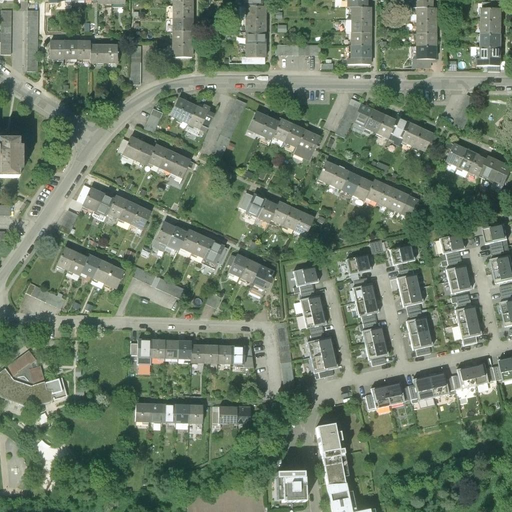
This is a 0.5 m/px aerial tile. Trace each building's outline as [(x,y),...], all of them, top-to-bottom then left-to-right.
[(172,0),(172,8),(192,8),(192,0),(172,0)] [(260,0),(241,0),(241,8),(245,8),(261,8),(260,0)] [(346,0),(346,8),(350,8),(368,8),(367,0),(346,0)] [(410,0),(410,9),(414,9),(431,9),(431,0),(410,0)] [(192,21),(192,8),(172,8),(172,21),(192,21)] [(245,8),(245,21),(265,21),(265,8),(261,8),(245,8)] [(350,8),(350,21),(371,21),(372,9),(368,8),(350,8)] [(414,9),(414,22),(435,22),(435,9),(431,9),(414,9)] [(480,9),(480,22),(500,22),(500,10),(480,9)] [(0,11),(0,56),(10,57),(10,12),(0,11)] [(37,12),(27,12),(26,73),(37,74),(37,12)] [(192,34),(192,21),(172,21),(172,34),(192,34)] [(245,34),(264,34),(265,21),(245,21),(245,34)] [(350,21),(350,34),(371,34),(371,21),(350,21)] [(414,22),(414,35),(435,35),(435,22),(414,22)] [(480,22),(479,35),(500,35),(500,22),(480,22)] [(172,34),(172,46),(192,46),(192,34),(172,34)] [(245,34),(245,46),(264,47),(264,34),(245,34)] [(350,34),(350,47),(371,47),(371,34),(350,34)] [(414,35),(414,47),(435,48),(435,35),(414,35)] [(479,35),(479,48),(499,48),(500,35),(479,35)] [(63,60),(63,43),(49,43),(49,60),(63,60)] [(76,60),(76,44),(63,43),(63,60),(76,60)] [(90,47),(90,44),(76,44),(76,60),(89,60),(90,47)] [(192,46),(172,46),(172,59),(192,59),(192,46)] [(264,59),(264,47),(245,46),(245,59),(264,59)] [(103,64),(103,47),(90,47),(89,60),(90,63),(103,64)] [(115,53),(116,48),(103,47),(103,64),(116,64),(115,53)] [(320,47),(275,47),(275,57),(319,57),(320,47)] [(350,47),(350,60),(371,60),(371,47),(350,47)] [(414,47),(413,60),(435,61),(435,48),(414,47)] [(140,48),(130,48),(129,87),(140,87),(140,48)] [(479,48),(479,61),(499,61),(499,48),(479,48)] [(413,60),(411,60),(411,70),(428,70),(428,64),(435,64),(435,61),(413,60)] [(479,61),(476,61),(476,67),(486,67),(486,73),(499,73),(499,61),(479,61)] [(465,97),(452,126),(462,131),(475,101),(465,97)] [(187,126),(195,108),(178,101),(170,118),(187,126)] [(235,101),(209,157),(219,162),(246,106),(235,101)] [(359,105),(350,101),(334,136),(343,140),(351,123),(359,105)] [(383,116),(359,105),(351,123),(375,134),(383,116)] [(213,117),(207,114),(208,110),(202,107),(200,111),(195,108),(187,126),(205,134),(213,117)] [(152,110),(142,130),(153,135),(162,115),(152,110)] [(266,119),(254,114),(245,132),(257,138),(266,119)] [(395,122),(383,116),(375,134),(387,140),(388,137),(395,122)] [(277,125),(266,119),(257,138),(268,143),(271,139),(277,125)] [(408,124),(396,119),(395,122),(388,137),(400,143),(408,124)] [(279,121),(277,125),(271,139),(282,144),(290,127),(279,121)] [(420,130),(408,124),(400,143),(411,148),(420,130)] [(302,132),(290,127),(282,144),(294,150),(302,132)] [(432,135),(420,130),(411,148),(423,154),(427,144),(431,136),(432,135)] [(318,140),(302,132),(294,150),(291,156),(307,164),(318,140)] [(436,139),(431,136),(427,144),(432,146),(436,139)] [(141,144),(129,139),(127,144),(121,156),(121,157),(133,162),(141,144)] [(122,141),(116,154),(121,156),(127,144),(122,141)] [(0,180),(18,181),(18,173),(21,173),(21,150),(19,150),(19,142),(0,142),(0,180)] [(153,150),(141,144),(133,162),(145,168),(146,165),(153,150)] [(166,152),(154,146),(153,150),(146,165),(157,170),(166,152)] [(464,151),(452,146),(444,165),(455,170),(464,151)] [(475,157),(464,151),(455,170),(467,175),(475,157)] [(178,157),(166,152),(157,170),(169,175),(178,157)] [(189,162),(178,157),(169,175),(181,181),(189,162)] [(487,162),(475,157),(467,175),(478,181),(479,178),(487,162)] [(500,164),(488,158),(487,162),(479,178),(491,183),(500,164)] [(337,168),(325,163),(316,181),(328,187),(337,168)] [(511,169),(500,164),(491,183),(503,189),(511,169)] [(348,174),(337,168),(328,187),(339,193),(348,174)] [(360,180),(348,174),(339,193),(351,198),(360,180)] [(371,185),(360,180),(351,198),(362,204),(364,200),(371,185)] [(384,187),(373,181),(371,185),(364,200),(375,205),(384,187)] [(396,192),(384,187),(375,205),(387,211),(396,192)] [(101,196),(89,190),(87,195),(81,208),(93,213),(101,196)] [(407,198),(396,192),(387,211),(398,216),(407,198)] [(264,202),(252,196),(252,198),(245,194),(238,209),(245,213),(244,214),(256,219),(264,202)] [(113,201),(101,196),(93,213),(104,219),(106,215),(113,201)] [(126,203),(114,198),(113,201),(106,215),(118,221),(126,203)] [(419,204),(407,198),(398,216),(410,222),(419,204)] [(276,208),(264,202),(256,219),(268,224),(269,221),(276,208)] [(137,209),(126,203),(118,221),(129,226),(137,209)] [(289,209),(277,204),(276,208),(269,221),(281,226),(289,209)] [(10,207),(0,207),(0,216),(10,217),(10,207)] [(149,214),(137,209),(129,226),(141,232),(149,214)] [(301,215),(289,209),(281,226),(293,232),(301,215)] [(67,212),(57,232),(67,237),(77,217),(67,212)] [(312,220),(301,215),(293,232),(292,235),(297,237),(298,234),(305,237),(312,220)] [(174,230),(163,224),(155,241),(166,247),(174,230)] [(484,230),(487,245),(509,240),(506,225),(484,230)] [(186,235),(174,230),(166,247),(178,252),(179,249),(186,235)] [(199,237),(188,232),(186,235),(179,249),(191,255),(199,237)] [(438,240),(442,256),(463,251),(460,235),(438,240)] [(211,243),(199,237),(191,255),(202,260),(211,243)] [(227,251),(211,243),(202,260),(200,265),(214,271),(217,265),(220,266),(227,251)] [(388,251),(392,267),(414,262),(410,246),(388,251)] [(75,255),(63,250),(61,255),(55,267),(54,268),(66,274),(75,255)] [(86,261),(75,255),(66,274),(78,279),(79,276),(86,261)] [(345,261),(348,277),(370,272),(366,256),(345,261)] [(491,260),(493,273),(511,268),(511,263),(510,256),(491,260)] [(248,262),(236,257),(228,274),(239,279),(248,262)] [(99,263),(88,258),(86,261),(79,276),(91,281),(99,263)] [(259,268),(248,262),(239,279),(251,285),(259,268)] [(111,268),(99,263),(91,281),(102,287),(111,268)] [(445,271),(447,283),(467,279),(465,267),(445,271)] [(123,274),(111,268),(102,287),(114,292),(123,274)] [(272,274),(259,268),(251,285),(248,291),(262,296),(264,291),(267,291),(271,282),(270,279),(272,274)] [(292,273),(296,289),(318,284),(314,268),(292,273)] [(511,282),(511,268),(493,273),(496,286),(511,282)] [(135,269),(131,278),(180,302),(184,292),(135,269)] [(396,280),(399,294),(419,290),(415,275),(396,280)] [(352,282),(354,289),(367,286),(366,279),(352,282)] [(470,291),(467,279),(447,283),(450,295),(470,291)] [(511,283),(498,286),(500,300),(511,298),(511,283)] [(29,285),(24,296),(60,312),(64,302),(29,285)] [(351,290),(354,304),(374,300),(371,285),(367,286),(354,289),(351,290)] [(422,304),(419,290),(399,294),(402,309),(422,304)] [(214,309),(220,298),(210,293),(204,304),(214,309)] [(298,301),(302,316),(324,311),(320,296),(298,301)] [(378,314),(374,300),(354,304),(358,319),(360,318),(374,315),(378,314)] [(511,301),(500,304),(503,316),(511,314),(511,301)] [(454,311),(457,326),(477,322),(474,307),(454,311)] [(327,326),(324,311),(302,316),(305,331),(327,326)] [(511,326),(511,314),(503,316),(506,328),(511,326)] [(360,318),(362,325),(375,322),(374,315),(360,318)] [(406,323),(409,337),(429,333),(426,319),(406,323)] [(377,329),(375,322),(362,325),(358,326),(359,333),(361,333),(377,329)] [(480,336),(477,322),(457,326),(460,341),(480,336)] [(285,324),(275,325),(283,392),(294,390),(288,352),(285,327),(285,324)] [(361,333),(364,347),(384,343),(381,328),(377,329),(361,333)] [(433,347),(429,333),(409,337),(412,351),(433,347)] [(308,344),(312,359),(334,354),(331,339),(308,344)] [(150,343),(137,342),(136,360),(150,360),(150,343)] [(163,343),(150,343),(150,360),(163,361),(163,343)] [(177,343),(163,343),(163,361),(176,361),(177,343)] [(190,344),(177,343),(176,361),(190,361),(190,348),(190,344)] [(387,357),(384,343),(364,347),(367,362),(370,361),(383,358),(387,357)] [(203,348),(190,348),(190,361),(189,365),(203,366),(203,348)] [(217,348),(203,348),(203,366),(216,366),(217,348)] [(230,349),(217,348),(216,366),(229,366),(230,349)] [(243,348),(243,349),(243,360),(252,360),(250,348),(243,348)] [(243,349),(230,349),(229,366),(243,367),(243,360),(243,349)] [(35,362),(28,353),(3,372),(0,374),(0,399),(4,400),(3,403),(10,405),(11,403),(18,405),(17,407),(24,410),(25,408),(29,409),(39,406),(40,408),(49,405),(48,403),(50,402),(50,401),(52,400),(53,402),(66,399),(61,380),(43,385),(38,368),(36,369),(34,363),(35,362)] [(337,370),(334,354),(312,359),(315,375),(337,370)] [(385,365),(383,358),(370,361),(371,368),(385,365)] [(511,358),(498,362),(499,367),(502,381),(503,383),(511,381),(511,358)] [(485,364),(470,368),(475,387),(489,384),(489,383),(486,370),(485,364)] [(499,367),(493,368),(496,382),(502,381),(499,367)] [(460,391),(475,387),(470,368),(456,371),(457,376),(460,390),(460,391)] [(493,368),(486,370),(489,383),(496,382),(493,368)] [(443,374),(427,377),(432,399),(448,396),(444,379),(443,374)] [(460,390),(457,376),(450,378),(453,392),(460,390)] [(416,402),(432,399),(427,377),(412,381),(413,386),(416,402)] [(450,378),(444,379),(448,396),(448,397),(454,395),(453,392),(450,378)] [(399,384),(384,387),(389,407),(403,404),(403,403),(400,389),(399,384)] [(413,386),(407,388),(410,401),(411,405),(417,404),(416,402),(413,386)] [(374,410),(389,407),(384,387),(370,390),(371,396),(374,409),(374,410)] [(407,388),(400,389),(403,403),(410,401),(407,388)] [(371,396),(364,397),(367,411),(374,409),(371,396)] [(148,407),(135,407),(135,423),(148,423),(148,407)] [(162,408),(148,407),(148,423),(161,423),(162,408)] [(175,408),(162,408),(161,423),(174,424),(175,408)] [(188,408),(175,408),(174,424),(188,424),(188,408)] [(202,408),(188,408),(188,424),(201,425),(202,408)] [(236,409),(219,409),(218,425),(235,425),(236,409)] [(249,409),(236,409),(235,425),(249,426),(249,409)] [(335,434),(333,426),(315,429),(320,455),(326,487),(332,487),(344,486),(344,485),(339,459),(343,458),(342,450),(338,451),(336,443),(341,443),(339,433),(335,434)] [(279,480),(280,503),(303,502),(302,479),(279,480)] [(350,510),(344,486),(332,487),(326,487),(331,511),(368,511),(362,511),(354,511),(354,509),(350,510)]
